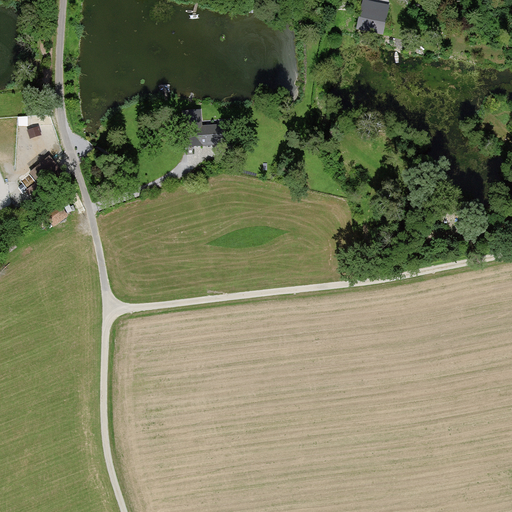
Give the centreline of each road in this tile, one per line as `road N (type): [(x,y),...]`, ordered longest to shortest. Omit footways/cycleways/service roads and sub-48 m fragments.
road 1 (track): [(61,0),(63,127),(92,212),(109,310),(104,426),(123,511)]
road 2 (track): [(109,310),(403,278),(511,254)]
